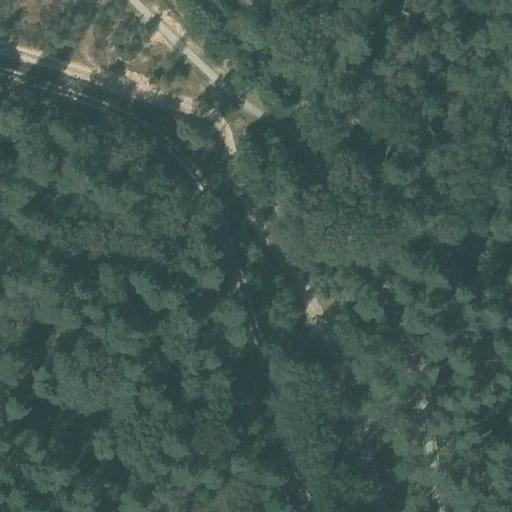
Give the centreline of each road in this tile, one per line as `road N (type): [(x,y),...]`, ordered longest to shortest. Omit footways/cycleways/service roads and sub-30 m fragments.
road 1 (track): [(0,46),(218,120),(235,180),(334,357),(380,511)]
road 2 (track): [(308,511),(239,275),(186,154),(111,108),(0,72)]
